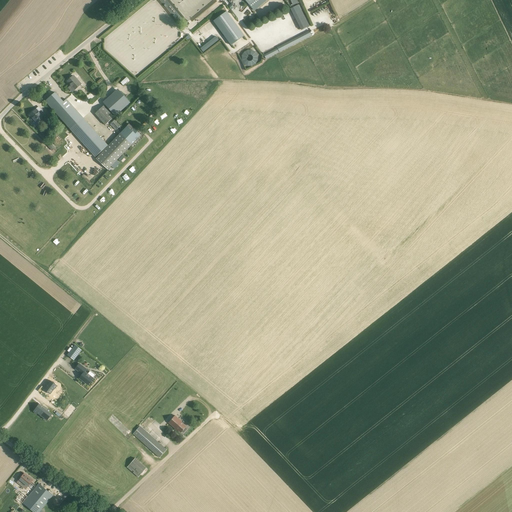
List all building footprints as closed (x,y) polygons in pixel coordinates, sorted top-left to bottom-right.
[(245,0),(254,11),(267,0),(245,0)] [(298,5),(291,8),(302,29),(309,25),(301,10),(303,9),(300,4),(298,5)] [(215,20),(213,21),(231,45),(244,36),(234,22),(226,11),(215,20)] [(309,31),(277,48),(279,52),(311,35),(309,31)] [(277,49),(264,55),(266,59),(278,52),(277,49)] [(256,65),(256,50),(241,50),(241,65),(256,65)] [(81,84),(74,76),(68,81),(71,85),(69,88),(72,92),(81,84)] [(96,96),(101,92),(97,88),(92,91),(96,96)] [(66,99),(64,101),(61,98),(60,99),(59,98),(58,97),(59,96),(57,94),(55,92),(46,101),(54,110),(95,157),(108,145),(66,99)] [(130,103),(120,92),(105,105),(115,116),(130,103)] [(47,116),(40,107),(30,115),(32,118),(30,120),(35,126),(47,116)] [(104,107),(96,115),(106,126),(115,118),(104,107)] [(121,127),(115,121),(111,124),(117,130),(121,127)] [(124,129),(97,158),(108,169),(139,137),(137,135),(128,126),(124,129)] [(156,149),(161,144),(157,141),(152,146),(156,149)] [(53,151),(56,149),(49,142),(46,144),(53,151)] [(165,367),(175,356),(146,331),(136,342),(165,367)] [(74,345),(67,355),(74,360),(81,350),(74,345)] [(119,383),(139,361),(127,350),(107,373),(119,383)] [(75,369),(82,375),(79,378),(88,385),(94,378),(85,372),(87,369),(79,364),(75,369)] [(139,364),(119,387),(129,397),(144,380),(147,384),(149,382),(151,384),(140,397),(144,400),(156,387),(153,385),(163,374),(156,368),(150,374),(139,364)] [(51,380),(44,389),(50,395),(57,386),(51,380)] [(39,413),(45,418),(50,413),(46,410),(47,409),(43,406),(43,407),(40,405),(35,412),(38,414),(39,413)] [(176,429),(176,428),(181,433),(182,432),(184,434),(188,429),(186,428),(186,426),(181,422),(182,421),(175,416),(169,423),(176,429)] [(153,438),(146,446),(159,458),(167,449),(159,443),(153,438)] [(127,468),(138,477),(146,468),(135,458),(127,468)] [(28,486),(33,480),(24,473),(17,483),(21,486),(23,483),(28,486)] [(22,494),(18,499),(23,504),(33,511),(38,511),(41,509),(43,507),(50,498),(52,496),(53,495),(38,483),(29,495),(26,498),(22,494)]
